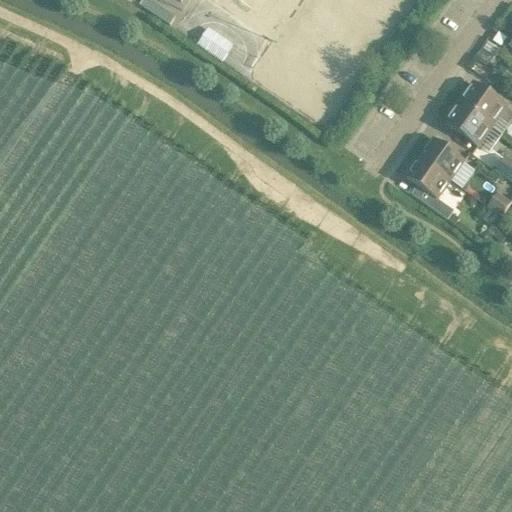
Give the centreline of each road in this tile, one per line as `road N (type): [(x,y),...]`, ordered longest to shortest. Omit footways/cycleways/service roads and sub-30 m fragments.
road 1 (track): [(0,12),(149,87),(400,269)]
road 2 (residential): [(376,168),(490,0)]
road 3 (track): [(83,52),(0,179)]
